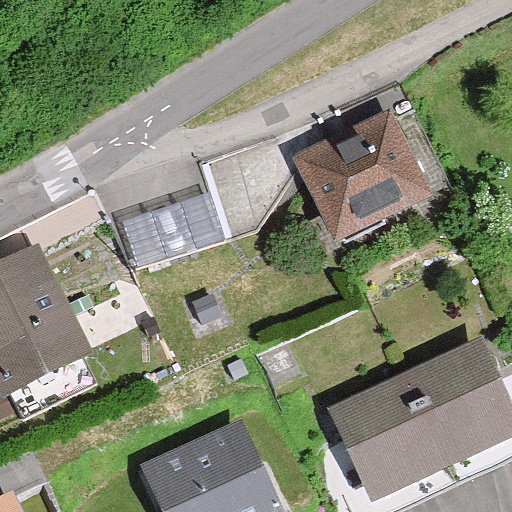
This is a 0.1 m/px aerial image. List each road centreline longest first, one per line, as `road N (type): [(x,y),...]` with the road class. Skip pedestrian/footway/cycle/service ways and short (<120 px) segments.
road 1 (residential): [(511,1),(187,151),(135,132)]
road 2 (tertiary): [(325,0),(135,132)]
road 3 (tertiary): [(135,132),(0,203)]
